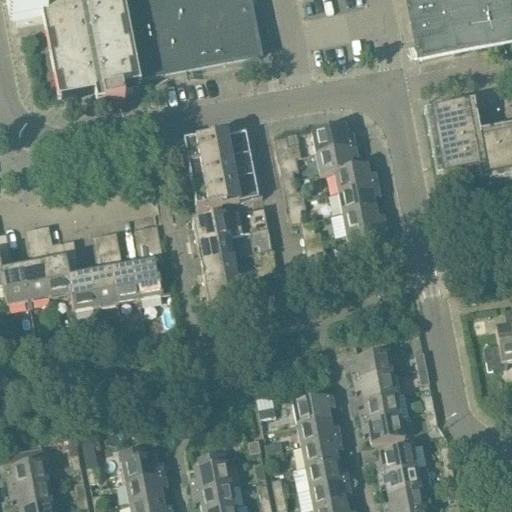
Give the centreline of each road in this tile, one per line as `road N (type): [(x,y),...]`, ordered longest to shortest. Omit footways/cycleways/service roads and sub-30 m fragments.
road 1 (residential): [(511,468),(462,424),(386,90),(252,114)]
road 2 (residential): [(252,114),(88,146),(40,144)]
road 3 (residential): [(282,256),(252,114)]
road 4 (residential): [(141,212),(76,221),(20,209)]
